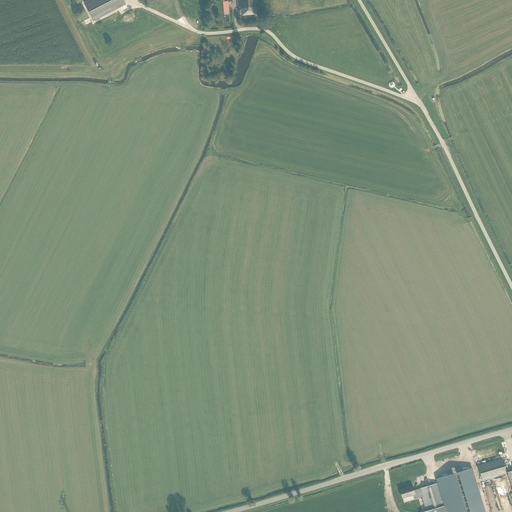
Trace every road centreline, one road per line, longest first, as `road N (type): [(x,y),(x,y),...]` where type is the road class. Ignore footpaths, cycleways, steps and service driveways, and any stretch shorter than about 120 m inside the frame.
road 1 (unclassified): [(414,94),(306,63),(262,29),(202,33),(143,6)]
road 2 (tertiary): [(231,511),(511,429)]
road 3 (unclassified): [(511,287),(414,94)]
